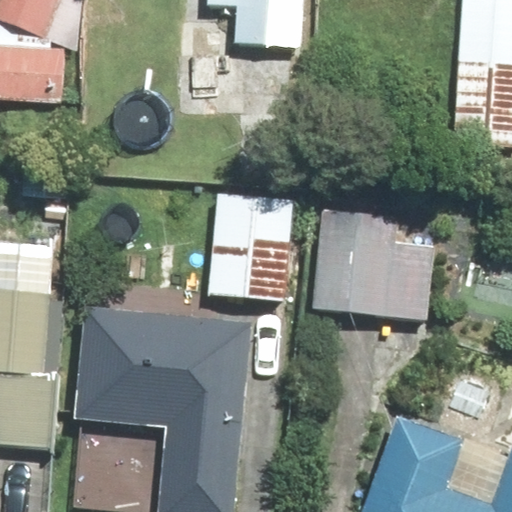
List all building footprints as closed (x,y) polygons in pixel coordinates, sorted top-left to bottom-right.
[(0,0),(0,17),(43,41),(64,0),(0,0)] [(203,0),(201,62),(302,66),(304,0),(203,0)] [(511,0),(457,0),(452,164),(511,166),(511,0)] [(0,47),(0,105),(66,108),(68,50),(0,47)] [(211,206),(203,311),(287,318),(296,212),(211,206)] [(435,245),(316,238),(310,332),(429,339),(435,245)] [(0,458),(49,461),(57,243),(0,241),(0,458)] [(236,511),(250,330),(80,317),(71,441),(148,446),(143,511),(236,511)] [(511,511),(511,453),(387,413),(355,511),(511,511)]
